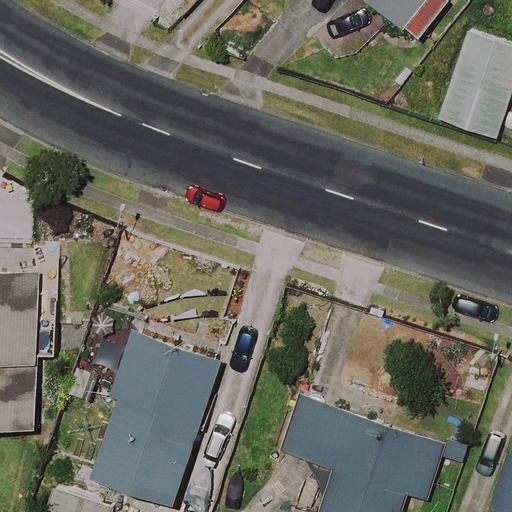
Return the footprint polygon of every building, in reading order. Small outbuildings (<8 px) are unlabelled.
[(377,0),(424,35),(451,0),(377,0)] [(511,98),(511,42),(472,29),(443,118),(500,136),(511,98)] [(100,474),(180,500),(175,511),(216,511),(291,282),(254,270),(226,358),(140,330),(119,394),(125,396),(100,474)] [(0,428),(39,428),(39,355),(54,355),(54,331),(39,331),(39,276),(0,275),(0,428)] [(448,444),(302,397),(284,453),(338,470),(323,511),(403,511),(410,493),(430,499),(448,444)] [(511,511),(511,452),(511,453),(491,511),(511,511)]
